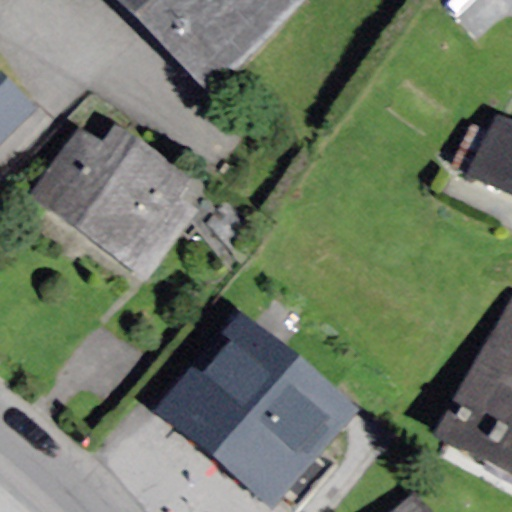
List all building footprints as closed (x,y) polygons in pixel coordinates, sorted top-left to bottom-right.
[(296,0),(106,0),(206,94),(296,0)] [(0,137),(24,114),(0,89),(0,137)] [(511,132),(498,127),(473,180),(511,198),(511,132)] [(37,206),(151,279),(191,216),(171,204),(183,185),(118,143),(108,158),(80,140),(37,206)] [(511,321),(446,440),(511,476),(511,321)] [(162,423),(269,511),(271,511),(349,420),(240,330),(162,423)]
